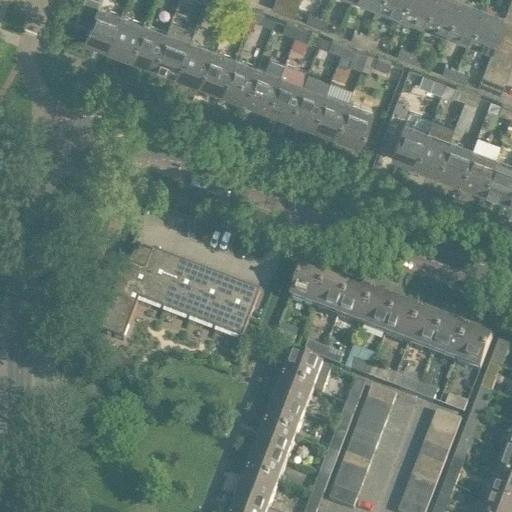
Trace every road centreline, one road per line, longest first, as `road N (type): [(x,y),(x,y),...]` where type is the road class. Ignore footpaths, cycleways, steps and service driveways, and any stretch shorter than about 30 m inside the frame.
road 1 (tertiary): [(511,281),(147,142),(75,137)]
road 2 (tertiary): [(16,511),(20,223),(32,185),(75,137)]
road 3 (residential): [(75,137),(54,112),(26,44),(40,0)]
